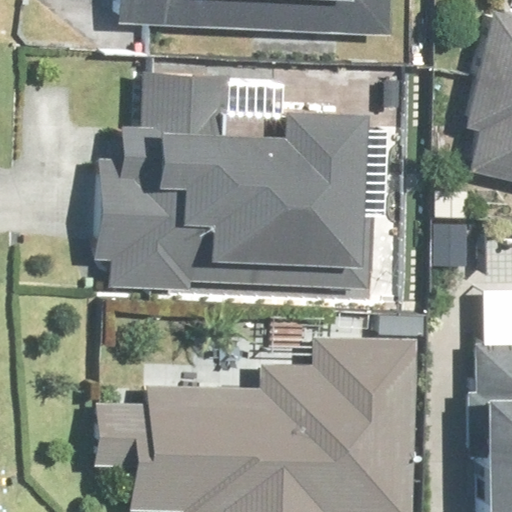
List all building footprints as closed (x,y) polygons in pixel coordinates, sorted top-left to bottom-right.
[(117,0),(116,16),(392,31),(394,0),(117,0)] [(511,13),(485,9),(466,124),(477,126),(470,171),(511,178),(511,13)] [(368,288),(367,104),(341,104),(342,81),(229,81),(229,70),(134,70),(134,120),(118,120),(117,157),(93,156),(94,258),(109,257),(110,285),(208,286),(208,256),(286,256),(286,287),(368,288)] [(411,511),(416,335),(313,332),(312,365),(265,363),(264,389),(146,387),(145,399),(100,398),(99,461),(130,462),(129,506),(179,507),(178,511),(411,511)] [(511,511),(511,334),(476,333),(471,448),(450,448),(447,511),(511,511)]
